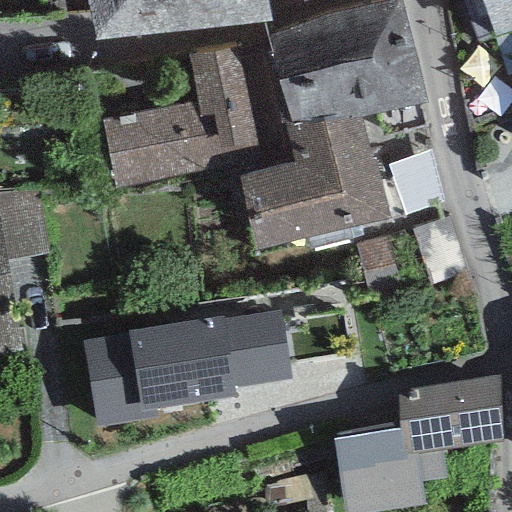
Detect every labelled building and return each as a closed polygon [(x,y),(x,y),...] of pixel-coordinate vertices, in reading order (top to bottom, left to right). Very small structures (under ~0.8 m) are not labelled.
[(86,0),(94,40),(270,21),(265,0),(86,0)] [(268,36),(290,125),(292,129),(361,116),(428,104),(402,0),(396,0),(322,16),(268,36)] [(511,0),(478,0),(493,39),(511,32),(511,0)] [(196,101),(101,120),(115,189),(261,159),(238,45),(187,55),(196,101)] [(361,116),(292,129),(286,131),(295,162),(238,178),(255,253),(392,220),(361,116)] [(400,158),(418,206),(455,192),(436,144),(400,158)] [(0,192),(0,234),(5,263),(48,253),(35,190),(0,192)] [(0,354),(20,352),(5,263),(0,234),(0,354)] [(279,311),(224,320),(235,388),(290,379),(279,311)] [(128,334),(81,341),(93,428),(146,420),(144,411),(236,399),(235,388),(224,320),(224,316),(127,329),(128,334)] [(501,376),(397,392),(399,430),(333,438),(339,511),(378,511),(424,502),(417,453),(503,443),(501,376)]
